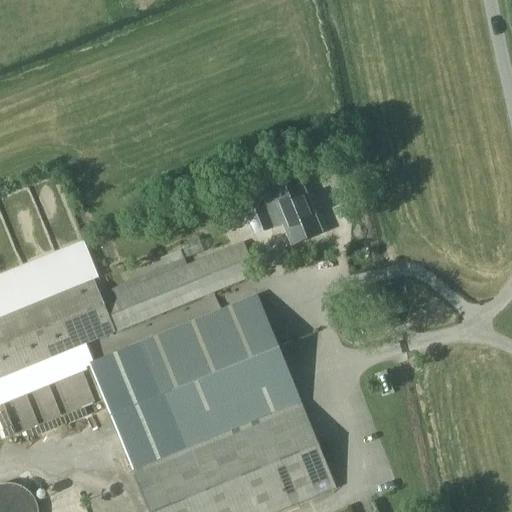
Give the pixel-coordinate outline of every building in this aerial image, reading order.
[(281,221),(282,223),(291,246),(321,233),(299,179),(269,191),(274,203),(281,221)] [(282,223),(281,221),(274,203),(264,206),(264,205),(245,213),(254,236),(273,228),(273,227),(282,223)] [(0,380),(116,333),(117,334),(251,279),(247,271),(254,268),(243,242),(236,245),(102,300),(92,275),(0,312),(0,380)] [(89,365),(132,471),(148,511),(278,511),(336,489),(257,296),(144,343),(89,365)] [(39,511),(40,511),(38,507),(36,503),(32,498),(29,496),(23,492),(19,491),(13,490),(8,491),(2,492),(0,493),(0,511),(39,511)] [(116,511),(112,503),(91,511),(90,511),(116,511)]
